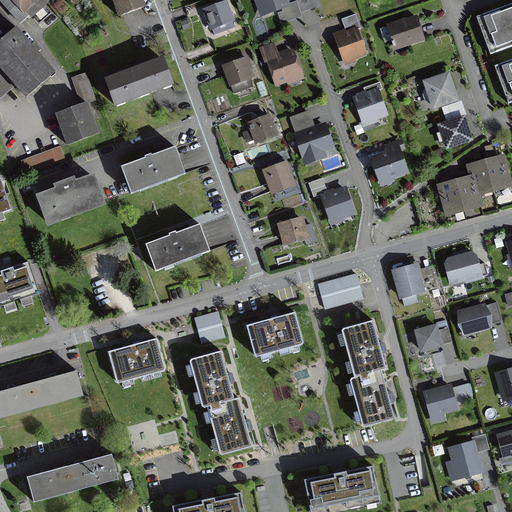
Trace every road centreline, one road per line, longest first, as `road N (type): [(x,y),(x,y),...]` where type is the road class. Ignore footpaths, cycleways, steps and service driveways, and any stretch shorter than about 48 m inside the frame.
road 1 (residential): [(376,251),(422,434),(171,484)]
road 2 (residential): [(159,0),(261,286)]
road 3 (residential): [(261,286),(0,359)]
road 4 (residential): [(360,256),(368,202),(306,27)]
road 5 (unclassified): [(446,0),(492,136)]
road 6 (residential): [(511,218),(376,251)]
